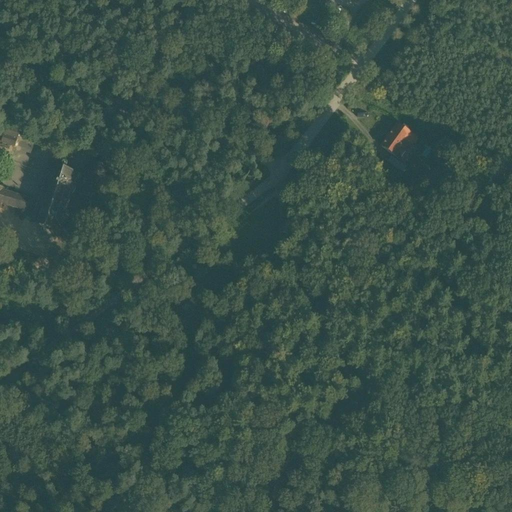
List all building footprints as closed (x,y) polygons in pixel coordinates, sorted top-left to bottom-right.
[(415,138),(396,125),(387,139),(401,149),(405,144),(409,147),(415,138)] [(401,149),(387,139),(381,148),(399,161),(409,147),(405,144),(401,149)] [(108,170),(89,164),(79,195),(98,201),(108,170)] [(36,213),(33,222),(58,230),(75,176),(50,168),(39,204),(36,213)] [(39,204),(0,192),(0,202),(36,213),(39,204)]
